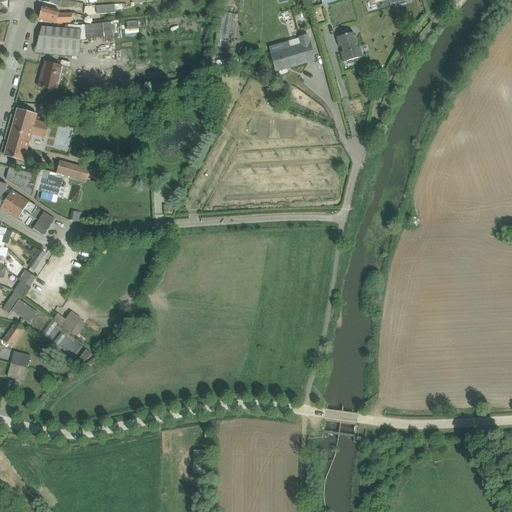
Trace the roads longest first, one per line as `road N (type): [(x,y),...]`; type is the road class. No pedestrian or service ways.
road 1 (unclassified): [(0,217),(47,242),(84,233),(344,219)]
road 2 (unclassified): [(305,415),(232,408),(72,435),(0,419)]
road 3 (unclassified): [(305,415),(511,425)]
